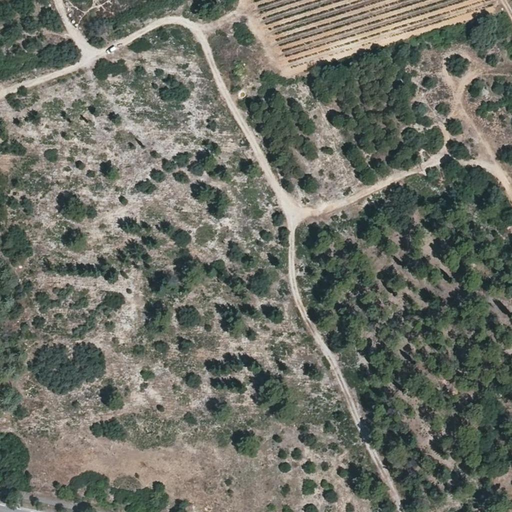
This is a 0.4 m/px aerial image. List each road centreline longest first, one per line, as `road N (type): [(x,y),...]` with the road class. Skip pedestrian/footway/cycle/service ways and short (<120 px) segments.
road 1 (track): [(0,96),(183,19),(208,51),(294,218)]
road 2 (track): [(294,218),(296,291),(404,511)]
road 3 (track): [(294,218),(442,159),(498,173),(511,194)]
